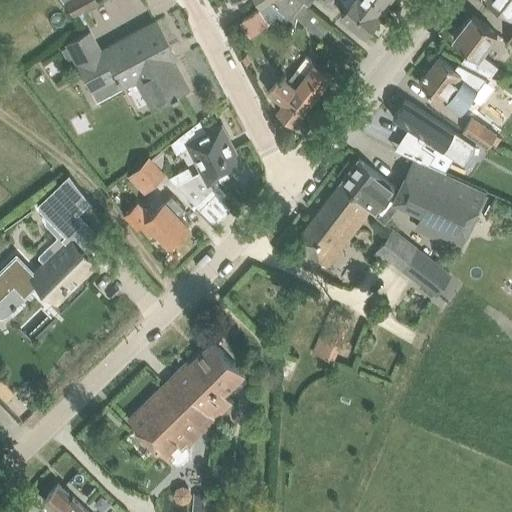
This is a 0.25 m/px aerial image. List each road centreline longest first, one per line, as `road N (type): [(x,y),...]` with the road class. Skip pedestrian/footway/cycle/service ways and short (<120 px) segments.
road 1 (unclassified): [(0,473),(292,184)]
road 2 (unclassified): [(292,184),(441,0)]
road 3 (residential): [(292,184),(195,0)]
